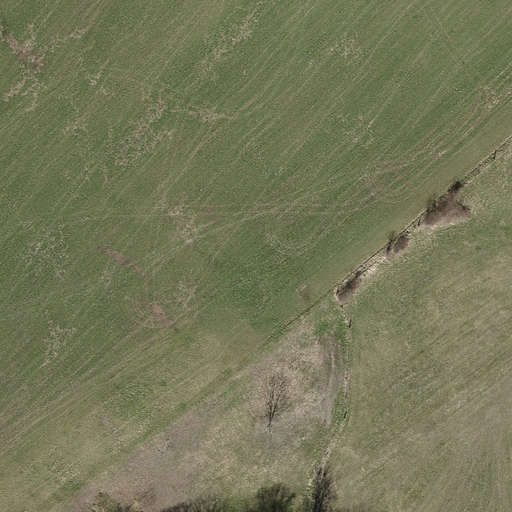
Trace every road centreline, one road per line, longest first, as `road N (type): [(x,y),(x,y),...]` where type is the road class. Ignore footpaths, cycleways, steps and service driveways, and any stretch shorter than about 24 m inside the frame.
road 1 (motorway): [(486,0),(172,511)]
road 2 (motorway): [(320,511),(511,199)]
